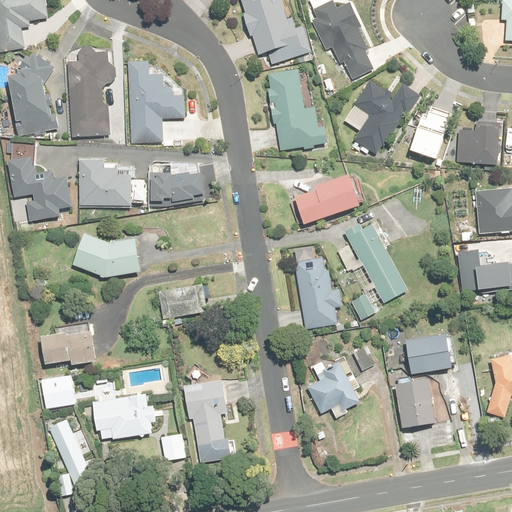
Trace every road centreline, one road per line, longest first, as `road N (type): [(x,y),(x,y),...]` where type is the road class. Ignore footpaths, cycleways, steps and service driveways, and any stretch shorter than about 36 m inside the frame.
road 1 (residential): [(293,507),(231,95),(204,48),(182,31)]
road 2 (tertiary): [(293,507),(511,471)]
road 3 (residential): [(420,10),(439,51),(466,68),(511,79)]
